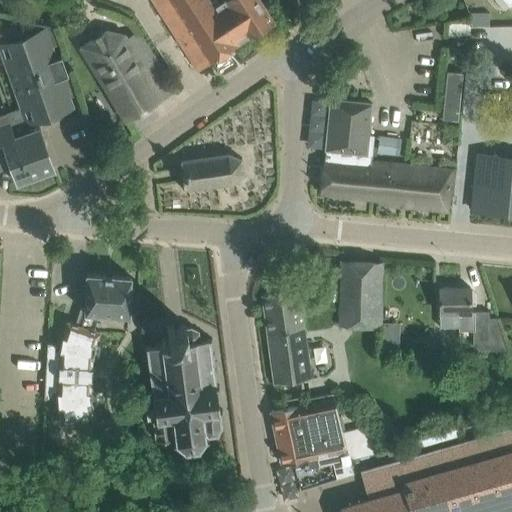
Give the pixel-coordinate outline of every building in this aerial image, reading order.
[(222,18),(211,1),(210,0),(151,0),(181,45),(222,18)] [(252,35),(237,12),(244,8),(239,0),(219,0),(218,0),(211,0),(211,1),(222,18),(181,45),(187,54),(198,70),(215,59),(228,51),(231,49),(252,35)] [(239,0),(245,8),(237,12),(252,35),(274,21),(260,0),(239,0)] [(0,43),(0,49),(21,107),(26,122),(72,105),(62,77),(68,75),(61,56),(55,58),(51,47),(57,44),(50,25),(0,43)] [(106,28),(79,45),(115,104),(126,121),(163,98),(145,69),(156,62),(137,32),(128,37),(126,33),(106,28)] [(446,71),(441,118),(458,120),(462,72),(446,71)] [(374,135),(369,134),(372,103),(330,98),(325,150),(326,150),(325,161),(324,161),(321,193),(379,199),(379,203),(447,210),(452,170),(371,162),(374,135)] [(40,127),(30,131),(15,136),(6,113),(0,114),(0,166),(11,168),(16,183),(55,169),(47,147),(38,150),(36,144),(45,141),(40,127)] [(380,135),(379,143),(389,144),(390,136),(380,135)] [(179,161),(181,178),(182,189),(184,190),(231,184),(233,183),(244,174),(245,173),(243,160),(242,158),(229,152),(227,152),(180,159),(179,161)] [(511,156),(477,153),(473,189),(471,209),(511,213),(511,156)] [(337,324),(377,325),(380,260),(339,259),(339,260),(341,260),(339,285),(337,322),(337,324)] [(85,309),(85,312),(99,313),(129,314),(131,276),(87,274),(85,309)] [(439,287),(439,307),(440,313),(459,313),(459,330),(473,330),(473,343),(489,343),(489,311),(471,311),(470,287),(439,287)] [(310,378),(301,309),(298,289),(262,294),(274,382),(310,378)] [(44,398),(44,399),(52,398),(52,392),(57,393),(58,407),(61,423),(94,416),(92,403),(91,392),(92,379),(92,369),(93,355),(95,345),(99,332),(93,330),(99,313),(85,312),(85,309),(81,307),(75,324),(67,321),(62,337),(60,351),(55,351),(55,345),(47,343),(44,398)] [(144,395),(147,414),(148,420),(153,419),(155,441),(178,438),(177,433),(180,433),(181,440),(174,443),(175,445),(178,443),(185,451),(184,453),(186,454),(199,452),(201,451),(208,441),(209,439),(208,437),(217,436),(219,435),(222,426),(221,412),(222,412),(219,385),(218,385),(212,338),(200,340),(198,330),(191,327),(186,327),(186,324),(167,326),(168,336),(164,336),(161,340),(162,345),(145,347),(150,394),(144,395)] [(334,397),(291,406),(271,411),(282,464),(307,459),(309,468),(333,463),(337,480),(353,476),(348,454),(334,397)] [(511,511),(511,426),(360,470),(368,496),(339,504),(341,511),(511,511)]
